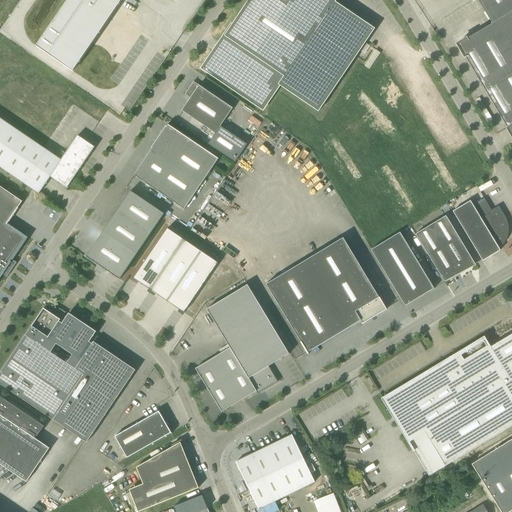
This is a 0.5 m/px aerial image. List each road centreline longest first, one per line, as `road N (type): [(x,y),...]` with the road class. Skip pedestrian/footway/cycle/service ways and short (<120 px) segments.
road 1 (unclassified): [(206,446),(511,270)]
road 2 (unclassified): [(222,0),(42,265)]
road 3 (unclassified): [(206,446),(178,379),(132,326),(42,265)]
road 4 (unclassified): [(511,187),(399,0)]
